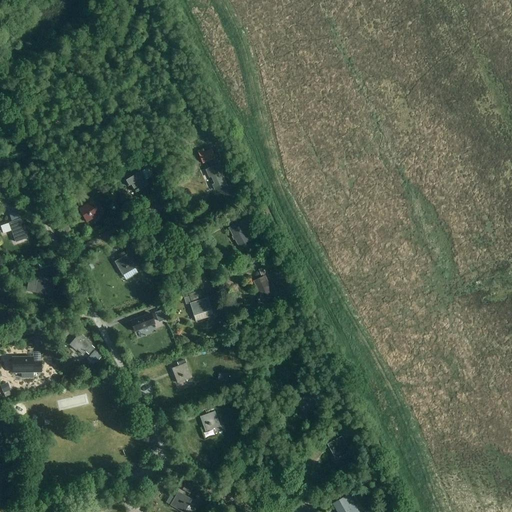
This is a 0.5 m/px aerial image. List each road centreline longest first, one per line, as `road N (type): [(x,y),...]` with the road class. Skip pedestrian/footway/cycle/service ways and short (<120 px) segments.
road 1 (track): [(0,199),(27,199),(167,463),(29,511)]
road 2 (track): [(61,259),(170,194),(215,277)]
